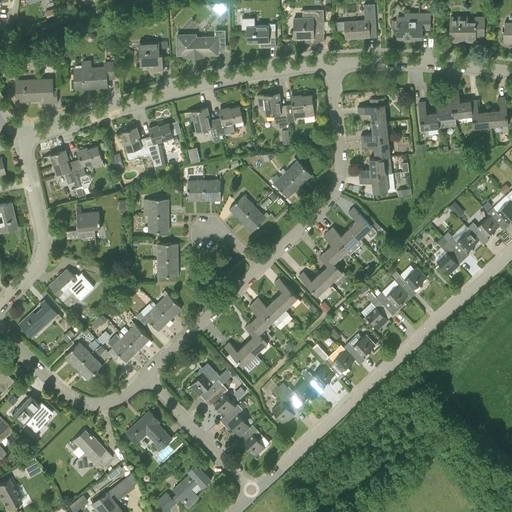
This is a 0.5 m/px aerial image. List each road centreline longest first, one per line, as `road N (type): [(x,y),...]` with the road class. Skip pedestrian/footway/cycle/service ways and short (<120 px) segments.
road 1 (tertiary): [(253,492),(511,251)]
road 2 (residential): [(26,138),(204,83),(330,64)]
road 3 (residential): [(258,266),(338,183),(330,64)]
road 4 (residential): [(330,64),(446,58),(511,67)]
road 5 (residential): [(0,325),(85,398),(113,398),(145,376)]
road 6 (residential): [(253,492),(145,376)]
road 7 (residential): [(145,376),(258,266)]
road 8 (residential): [(0,45),(148,0)]
road 9 (residential): [(0,303),(28,276),(41,245),(31,183)]
